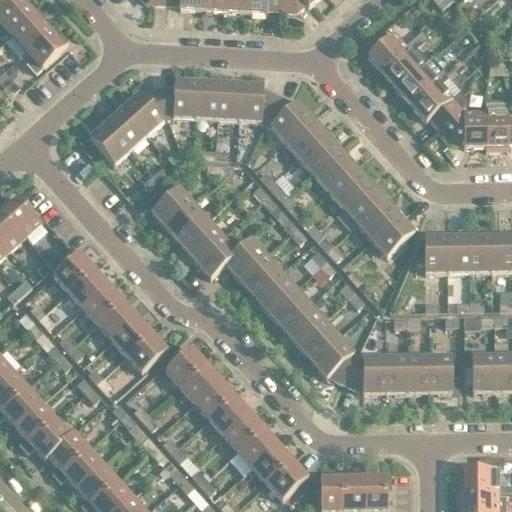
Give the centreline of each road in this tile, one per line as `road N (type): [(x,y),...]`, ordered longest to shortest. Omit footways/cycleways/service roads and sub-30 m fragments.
road 1 (residential): [(429,445),(316,442),(214,329),(174,312),(25,148)]
road 2 (residential): [(511,195),(426,190),(313,65)]
road 3 (residential): [(313,65),(127,55)]
road 4 (residential): [(127,55),(25,148)]
